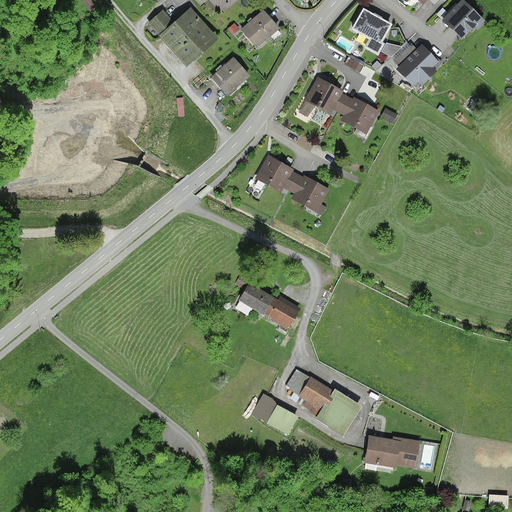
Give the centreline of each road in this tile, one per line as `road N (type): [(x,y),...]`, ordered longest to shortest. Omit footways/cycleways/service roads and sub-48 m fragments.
road 1 (tertiary): [(0,338),(232,147)]
road 2 (residential): [(232,147),(143,39),(143,20),(171,0)]
road 3 (tertiary): [(232,147),(313,28)]
road 4 (track): [(122,240),(96,229),(0,229)]
